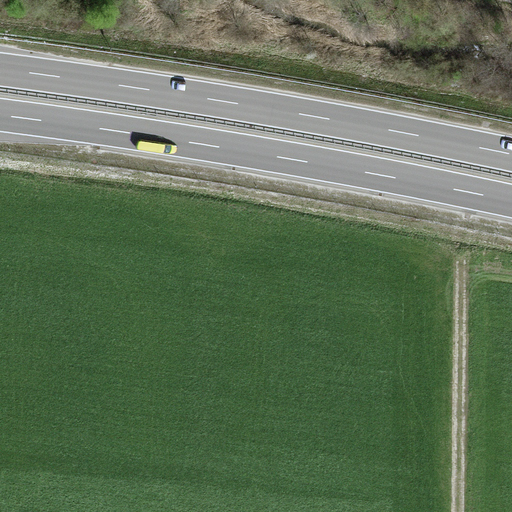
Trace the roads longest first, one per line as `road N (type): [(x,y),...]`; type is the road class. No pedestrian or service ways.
road 1 (motorway): [(0,115),(215,145),(511,201)]
road 2 (motorway): [(511,153),(0,68)]
road 3 (track): [(457,511),(461,269)]
